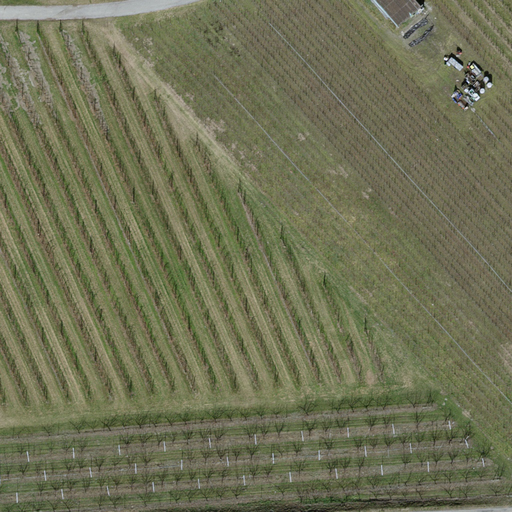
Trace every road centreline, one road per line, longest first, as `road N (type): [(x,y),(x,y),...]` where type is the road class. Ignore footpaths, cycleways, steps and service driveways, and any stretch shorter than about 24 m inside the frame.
road 1 (track): [(511,467),(99,9)]
road 2 (unclassified): [(0,11),(164,0)]
